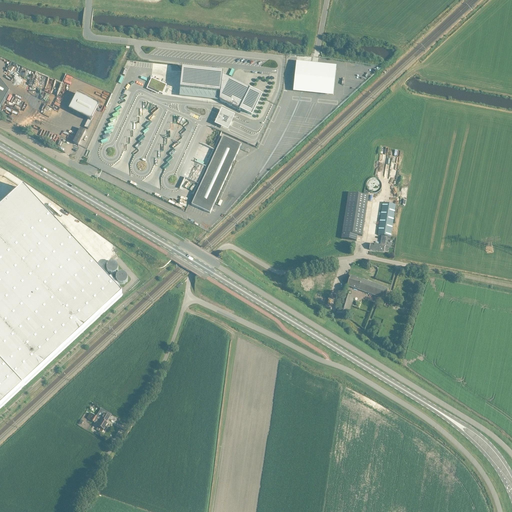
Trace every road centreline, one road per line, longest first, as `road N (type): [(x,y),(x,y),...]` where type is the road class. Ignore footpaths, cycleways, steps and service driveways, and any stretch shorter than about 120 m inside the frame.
road 1 (tertiary): [(0,146),(426,403)]
road 2 (unclassified): [(178,242),(489,431),(511,454)]
road 3 (unclassified): [(186,296),(355,373),(432,422),(483,472),(499,511)]
road 4 (track): [(227,247),(417,69)]
road 5 (unclassified): [(79,511),(161,365),(186,296)]
road 6 (unclassified): [(178,242),(0,136)]
road 7 (unclassified): [(404,262),(359,255),(282,271),(221,248)]
road 8 (tertiary): [(426,403),(479,447),(511,494)]
